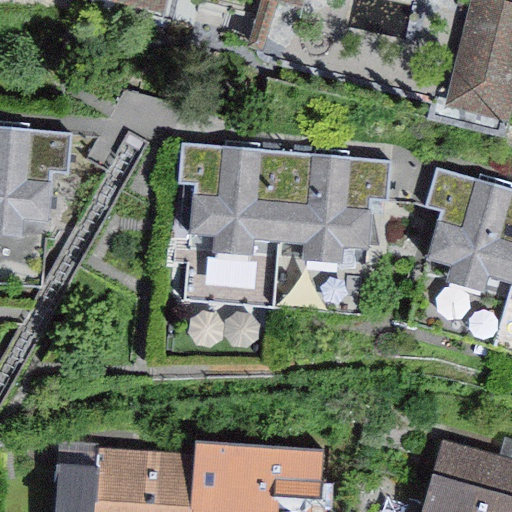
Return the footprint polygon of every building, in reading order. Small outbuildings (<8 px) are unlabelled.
[(511,9),(478,1),(453,99),(499,111),(506,85),(509,85),(511,75),(511,9)] [(0,217),(49,222),(53,173),(67,175),(71,134),(29,131),(30,124),(0,120),(0,217)] [(279,243),(287,152),(258,150),(259,145),(226,142),(226,147),(183,143),(179,184),(194,186),(190,235),(279,243)] [(287,152),(279,243),(368,251),(373,201),(389,202),(393,162),(348,158),(349,151),(316,148),(315,155),(287,152)] [(511,283),(511,189),(511,184),(511,182),(480,174),(478,180),(437,168),(426,207),(440,211),(426,258),(511,283)] [(195,442),(194,457),(198,457),(192,511),(313,511),(314,498),(320,498),(323,450),(195,442)] [(511,511),(511,462),(442,443),(423,511),(511,511)] [(192,511),(198,457),(194,457),(101,451),(99,453),(63,449),(62,466),(56,466),(53,511),(192,511)]
